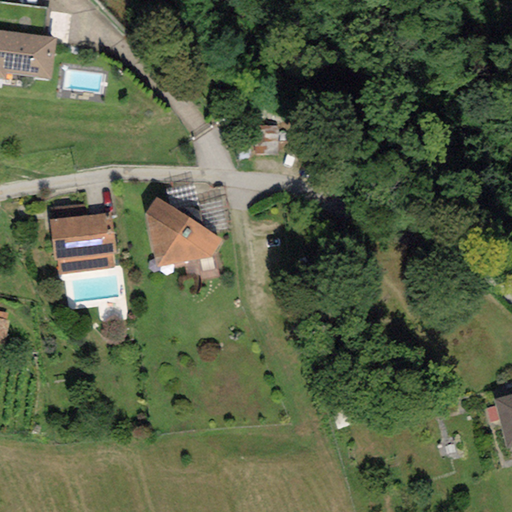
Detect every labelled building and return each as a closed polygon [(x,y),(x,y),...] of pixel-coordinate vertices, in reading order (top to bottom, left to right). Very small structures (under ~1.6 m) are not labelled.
[(56,39),(0,31),(0,79),(9,81),(10,74),(50,79),(56,39)] [(225,241),(156,198),(143,214),(155,268),(211,257),(225,241)] [(110,213),(49,220),(54,261),(57,261),(59,275),(114,269),(112,254),(115,254),(110,213)] [(0,313),(0,351),(5,352),(10,315),(0,313)] [(511,394),(493,400),(495,406),(485,409),(489,423),(498,420),(505,448),(511,446),(511,394)]
